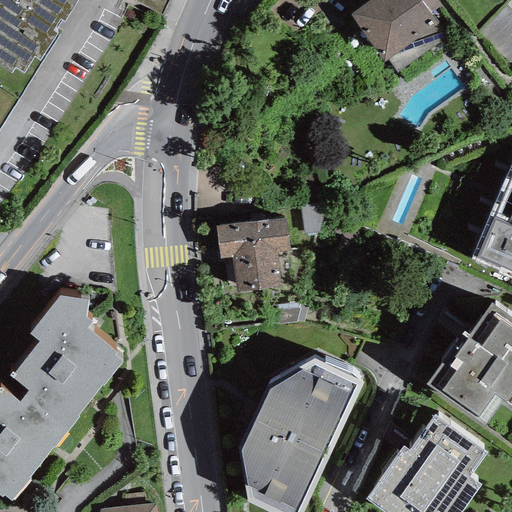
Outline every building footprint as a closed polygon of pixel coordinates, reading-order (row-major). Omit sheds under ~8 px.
[(75,0),(0,0),(0,59),(26,77),(75,0)] [(430,13),(420,0),(369,0),(350,13),(384,62),(388,59),(397,72),(447,37),(430,13)] [(441,6),(436,0),(420,0),(430,13),(441,6)] [(511,162),(471,256),(511,274),(511,162)] [(327,201),(299,204),(303,233),(320,231),(327,201)] [(287,218),(216,227),(220,258),(232,257),(236,291),(281,286),(277,251),(291,249),(287,218)] [(360,229),(338,221),(334,232),(343,235),(336,255),(349,260),(360,229)] [(89,300),(60,297),(30,335),(39,342),(10,377),(28,391),(25,395),(68,430),(125,360),(86,328),(92,322),(86,317),(89,300)] [(275,305),(278,324),(296,322),(296,321),(300,303),(275,305)] [(309,304),(300,303),(296,321),(304,322),(309,304)] [(511,318),(490,303),(468,334),(463,331),(425,384),(484,426),(500,403),(511,411),(511,410),(511,318)] [(313,359),(266,384),(238,448),(246,502),(267,511),(302,511),(363,382),(313,359)] [(68,430),(25,395),(19,403),(1,388),(0,389),(0,495),(9,503),(68,430)] [(488,453),(435,415),(409,451),(403,447),(365,498),(383,511),(461,511),(482,484),(471,477),(488,453)]
